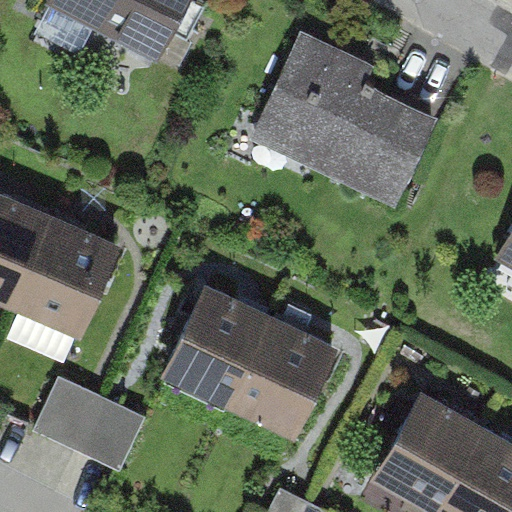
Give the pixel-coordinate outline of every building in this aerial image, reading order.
[(190,0),(56,0),(50,13),(161,64),(190,0)] [(448,107),(299,39),(253,139),(402,206),(448,107)] [(60,212),(0,185),(0,295),(18,303),(60,212)] [(132,244),(60,212),(18,303),(91,336),(132,244)] [(511,233),(501,254),(511,259),(511,233)] [(267,309),(200,279),(161,366),(228,396),(267,309)] [(334,339),(267,309),(228,396),(296,426),(334,339)] [(153,406),(71,368),(44,427),(127,464),(153,406)] [(489,424),(422,388),(379,467),(446,503),(489,424)] [(511,511),(511,436),(489,424),(446,503),(463,511),(511,511)] [(348,511),(287,482),(272,511),(348,511)]
